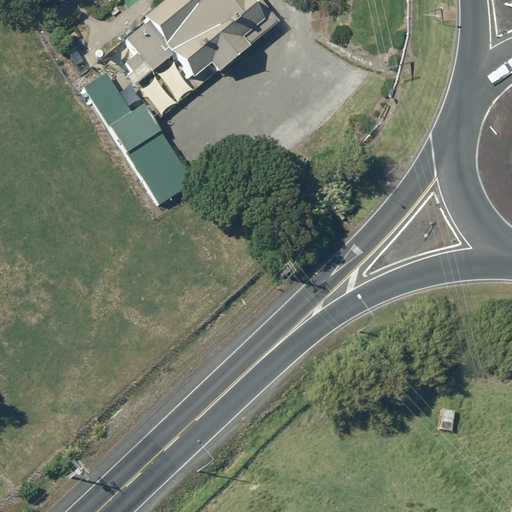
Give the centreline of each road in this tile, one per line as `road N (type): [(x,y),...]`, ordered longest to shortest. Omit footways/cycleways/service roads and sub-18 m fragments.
road 1 (primary): [(105,511),(318,310),(440,220),(491,195)]
road 2 (primary): [(491,195),(477,160),(479,121),(511,71)]
